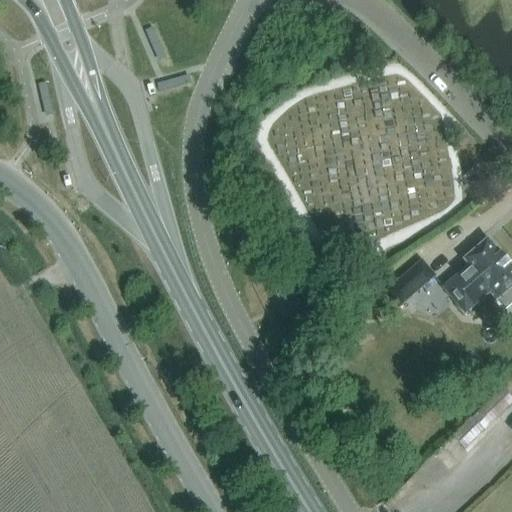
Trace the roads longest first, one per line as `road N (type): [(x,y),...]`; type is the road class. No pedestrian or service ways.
road 1 (unclassified): [(351,511),(217,277),(195,205),(199,111),(214,64),(251,0)]
road 2 (primary): [(309,511),(215,363),(92,105)]
road 3 (unclassified): [(205,511),(46,214),(0,180)]
road 4 (residential): [(511,157),(396,27),(360,0)]
road 5 (primary): [(31,0),(92,105)]
